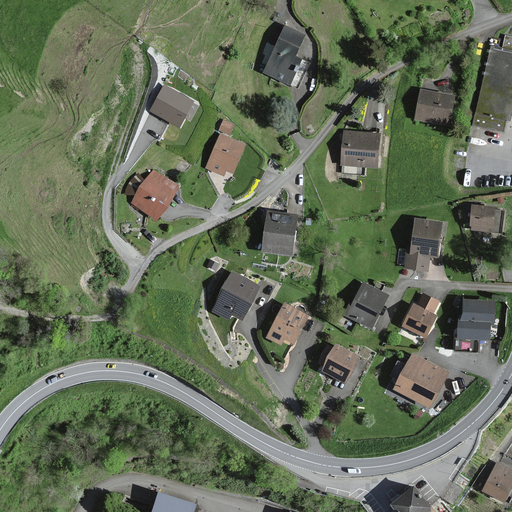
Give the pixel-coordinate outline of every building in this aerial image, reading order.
[(302,34),(286,27),(265,73),(296,87),(307,63),(292,56),(302,34)] [(511,38),(506,37),(504,49),(494,47),(477,123),(504,129),(507,116),(511,116),(511,38)] [(194,101),(165,85),(152,109),(181,124),(194,101)] [(453,96),(423,90),(417,117),(448,123),(453,96)] [(220,129),(231,132),(234,120),(223,117),(220,129)] [(380,134),(345,132),(343,163),(378,165),(380,134)] [(244,145),(221,135),(209,166),(223,172),(225,168),(233,170),(244,145)] [(177,186),(154,172),(134,203),(157,218),(177,186)] [(494,208),(474,206),(472,225),(492,227),(494,208)] [(295,217),(270,214),(265,250),(291,253),(295,217)] [(441,222),(418,220),(415,250),(409,249),(407,266),(428,268),(429,254),(438,255),(441,222)] [(258,287),(234,275),(215,311),(229,318),(232,311),(242,317),(258,287)] [(387,295),(366,284),(358,301),(355,299),(347,313),(372,326),(387,295)] [(437,302),(425,296),(420,307),(416,305),(405,325),(426,335),(435,316),(431,314),(437,302)] [(494,303),(466,302),(465,317),(461,317),(460,336),(487,337),(488,320),(493,320),(494,303)] [(307,315),(286,305),(270,336),(282,342),(285,336),(295,341),(307,315)] [(357,356),(337,346),(335,350),(328,347),(321,362),(329,366),(327,370),(345,379),(357,356)] [(445,372),(414,356),(397,389),(429,404),(445,372)] [(511,486),(511,469),(499,463),(485,489),(505,499),(511,486)] [(434,511),(416,488),(397,503),(403,511),(434,511)] [(193,511),(196,505),(161,494),(155,511),(193,511)]
